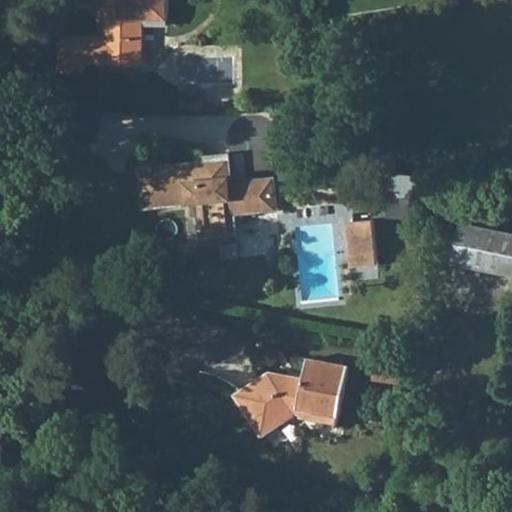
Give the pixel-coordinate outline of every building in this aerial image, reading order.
[(139,61),(140,36),(129,36),(129,15),(141,16),(165,16),(165,0),(95,0),(95,2),(95,7),(96,12),(99,15),(103,18),(102,60),(139,61)] [(129,36),(140,36),(141,16),(129,15),(129,36)] [(298,140),(254,145),(257,174),(272,172),(301,169),(298,140)] [(198,157),(140,164),(145,203),(199,197),(202,229),(235,226),(233,206),(275,202),(272,172),(257,174),(229,177),(226,148),(197,151),(198,157)] [(354,173),(354,193),(378,195),(380,175),(354,173)] [(380,175),(378,195),(393,196),(427,199),(429,179),(380,175)] [(393,196),(392,217),(426,219),(427,199),(393,196)] [(373,219),(353,222),(358,267),(378,265),(373,219)] [(358,267),(353,222),(346,222),(352,268),(358,267)] [(455,262),(511,271),(511,230),(461,222),(455,262)] [(384,362),(414,368),(416,351),(386,345),(384,362)] [(235,395),(261,436),(297,413),(303,414),(303,416),(339,423),(350,366),(309,358),(305,377),(304,383),(293,381),(289,375),(272,372),(235,395)] [(305,377),(289,375),(293,381),(304,383),(305,377)]
